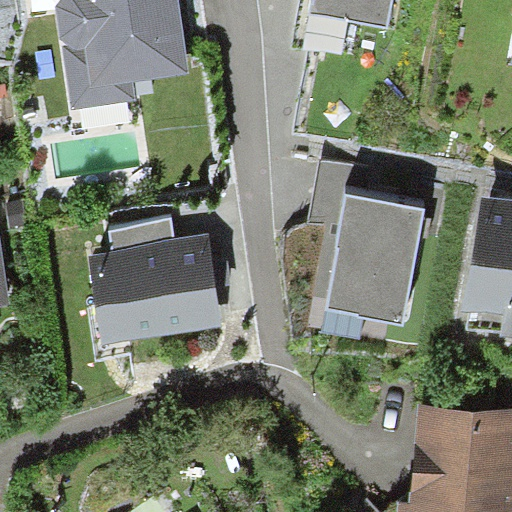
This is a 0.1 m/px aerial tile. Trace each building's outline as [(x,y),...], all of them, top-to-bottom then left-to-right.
[(181,0),(58,0),(61,22),(74,30),(75,36),(62,37),(71,101),(137,92),(131,65),(189,55),(184,20),(181,0)] [(337,225),(347,173),(350,160),(319,154),(306,218),(337,225)] [(426,188),(347,173),(337,225),(324,292),(403,307),(420,219),(426,188)] [(511,185),(481,180),(461,297),(503,304),(499,327),(511,328),(511,185)] [(109,215),(112,236),(174,228),(171,208),(109,215)] [(112,236),(90,239),(103,333),(223,317),(216,265),(210,223),(174,228),(112,236)] [(511,511),(511,391),(419,384),(410,486),(402,486),(399,511),(511,511)]
